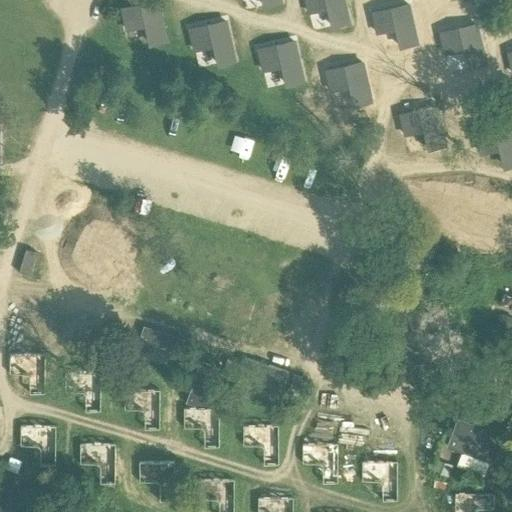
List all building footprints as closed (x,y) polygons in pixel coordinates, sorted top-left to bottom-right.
[(348,23),(342,0),(305,0),(308,12),(325,8),(329,11),(332,27),(348,23)] [(157,1),(122,9),(126,29),(143,25),(147,27),(150,44),(166,40),(157,1)] [(407,4),(372,11),(377,32),(394,28),(397,30),(400,46),(416,43),(407,4)] [(234,60),(225,21),(190,29),(194,49),(211,45),(214,47),(218,64),(234,60)] [(485,64),(476,25),(441,33),(445,53),(462,49),(466,51),(469,67),(485,64)] [(302,82),(293,42),(258,50),(262,71),(279,67),(282,69),(286,85),(302,82)] [(361,63),(326,70),(330,90),(347,87),(350,89),(354,105),(370,101),(361,63)] [(435,106),(400,114),(404,134),(421,131),(424,133),(428,149),(444,145),(435,106)] [(505,167),(511,165),(511,130),(511,125),(475,133),(480,153),(497,149),(501,152),(505,167)] [(177,302),(221,305),(222,289),(178,286),(177,302)] [(287,348),(297,299),(276,294),(265,343),(287,348)] [(231,295),(221,335),(247,342),(256,301),(231,295)] [(496,324),(508,327),(511,318),(500,314),(496,324)] [(493,333),(505,337),(508,327),(496,324),(493,333)] [(139,340),(141,341),(139,349),(150,353),(153,345),(174,351),(179,337),(143,326),(139,340)] [(511,331),(510,331),(501,362),(511,365),(511,331)] [(24,392),(41,392),(41,352),(4,352),(4,373),(21,373),(24,376),(24,392)] [(282,386),(287,370),(243,357),(238,373),(282,386)] [(203,408),(210,408),(223,369),(199,362),(186,403),(203,408)] [(83,410),(101,410),(100,370),(64,370),(64,391),(80,391),(84,394),(83,410)] [(143,429),(160,429),(160,389),(124,389),(123,409),(140,409),(143,413),(143,429)] [(202,450),(219,450),(219,410),(183,410),(182,430),(199,430),(202,434),(202,450)] [(485,460),(495,434),(462,422),(458,434),(453,432),(447,446),(485,460)] [(261,464),(278,464),(278,424),(241,424),(241,445),(258,444),(261,448),(261,464)] [(38,465),(56,465),(55,425),(19,425),(18,446),(35,446),(38,449),(38,465)] [(98,482),(115,482),(115,442),(78,442),(78,463),(95,463),(98,466),(98,482)] [(321,482),(338,482),(338,442),(301,442),(301,463),(317,463),(321,466),(321,482)] [(455,466),(483,476),(488,463),(460,453),(455,466)] [(158,501),(175,501),(175,461),(138,460),(138,481),(155,481),(158,485),(158,501)] [(380,501),(397,500),(397,460),(360,460),(360,481),(377,481),(380,485),(380,501)] [(433,471),(449,476),(453,465),(437,460),(433,471)] [(0,511),(2,511),(16,476),(0,470),(0,511)] [(217,511),(234,511),(234,478),(197,478),(197,499),(214,499),(217,503),(217,511)] [(493,492),(452,492),(452,511),(473,511),(476,508),(493,508),(493,492)] [(292,511),(292,497),(256,497),(255,511),(292,511)] [(54,499),(50,511),(53,511),(82,511),(84,508),(54,499)]
